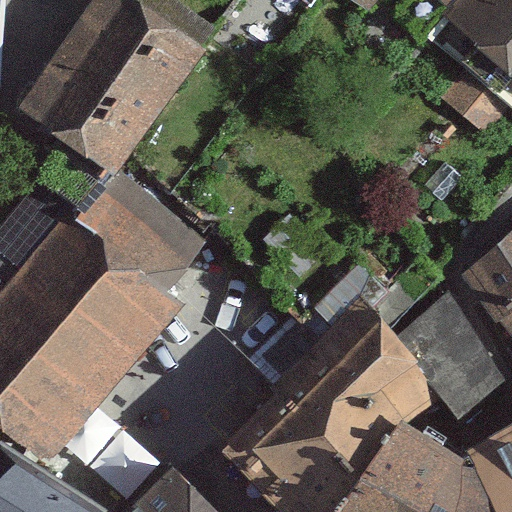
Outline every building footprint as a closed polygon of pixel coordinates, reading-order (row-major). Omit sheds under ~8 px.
[(118,186),(122,181),(212,59),(132,0),(104,0),(19,116),(67,151),(33,196),(68,222),(75,227),(110,180),(118,186)] [(331,0),(309,0),(325,11),(331,0)] [(394,0),(356,0),(379,15),(394,0)] [(458,29),(486,0),(430,0),(409,26),(439,47),(458,29)] [(511,73),(511,0),(486,0),(458,29),(511,73)] [(511,73),(458,29),(439,47),(511,105),(511,73)] [(75,227),(172,305),(213,253),(122,181),(118,186),(110,180),(75,227)] [(12,294),(0,308),(0,419),(61,468),(183,314),(172,305),(75,227),(68,222),(12,294)] [(511,230),(466,267),(501,315),(511,307),(511,230)] [(322,323),(339,340),(373,312),(388,329),(437,281),(425,267),(392,302),(369,277),(322,323)] [(0,308),(12,294),(0,274),(0,308)] [(394,336),(430,377),(458,415),(504,377),(448,288),(394,336)] [(511,307),(501,315),(511,331),(511,307)] [(339,340),(219,437),(288,511),(318,511),(396,405),(430,377),(394,336),(388,329),(373,312),(339,340)] [(445,511),(464,446),(396,405),(318,511),(445,511)] [(511,511),(511,414),(469,435),(472,443),(507,511),(511,511)] [(464,446),(445,511),(507,511),(472,443),(464,446)] [(98,511),(17,456),(0,461),(0,507),(2,511),(98,511)] [(213,511),(180,479),(147,511),(213,511)]
